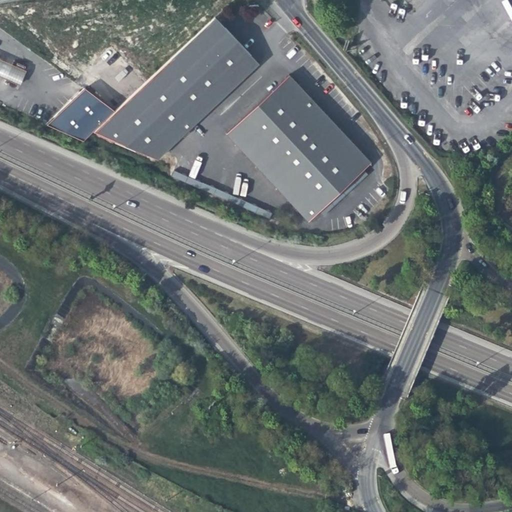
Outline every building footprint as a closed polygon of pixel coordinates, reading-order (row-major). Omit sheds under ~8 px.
[(259,63),(216,17),(94,131),(157,158),(259,63)] [(127,38),(123,34),(113,44),(117,48),(127,38)] [(116,59),(112,56),(107,62),(111,65),(116,59)] [(371,162),(289,74),(227,132),(309,220),(371,162)] [(114,109),(82,88),(41,124),(83,141),(114,109)]
